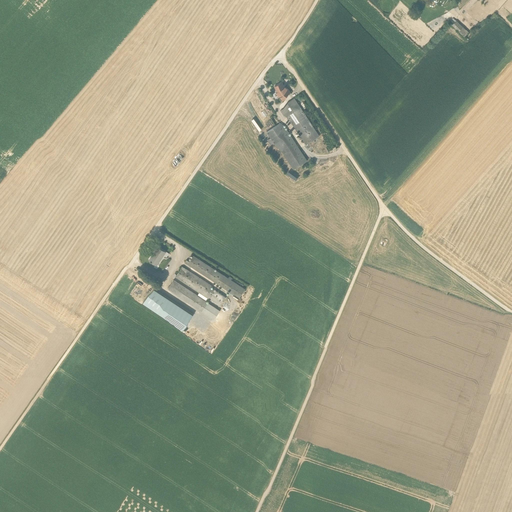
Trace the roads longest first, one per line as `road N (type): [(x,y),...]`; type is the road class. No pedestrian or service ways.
road 1 (unclassified): [(281,52),(0,448)]
road 2 (unclassified): [(383,208),(255,511)]
road 3 (unclassified): [(383,208),(281,52)]
road 4 (unclassified): [(511,311),(383,208)]
